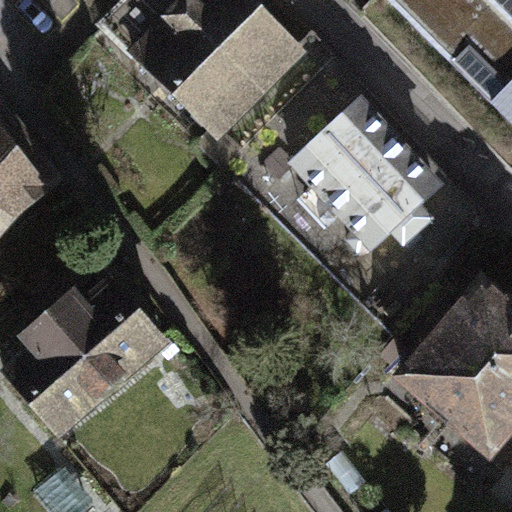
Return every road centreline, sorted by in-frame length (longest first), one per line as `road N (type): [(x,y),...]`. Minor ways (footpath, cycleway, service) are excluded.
road 1 (residential): [(139,253),(325,511)]
road 2 (residential): [(318,0),(511,198)]
